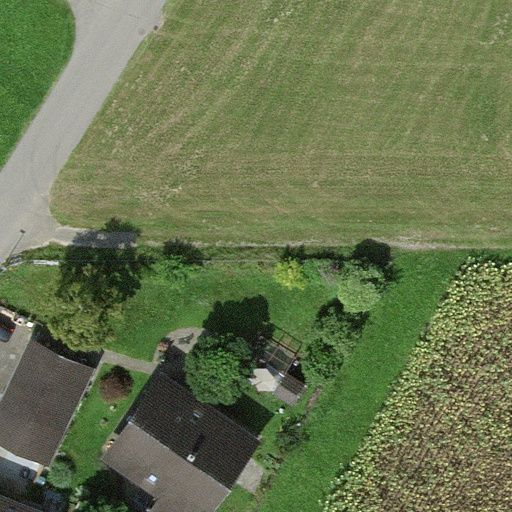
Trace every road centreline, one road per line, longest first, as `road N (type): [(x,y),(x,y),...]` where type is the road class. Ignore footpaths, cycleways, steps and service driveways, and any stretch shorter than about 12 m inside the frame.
road 1 (track): [(0,230),(61,243),(511,243)]
road 2 (unclassified): [(0,225),(139,0)]
